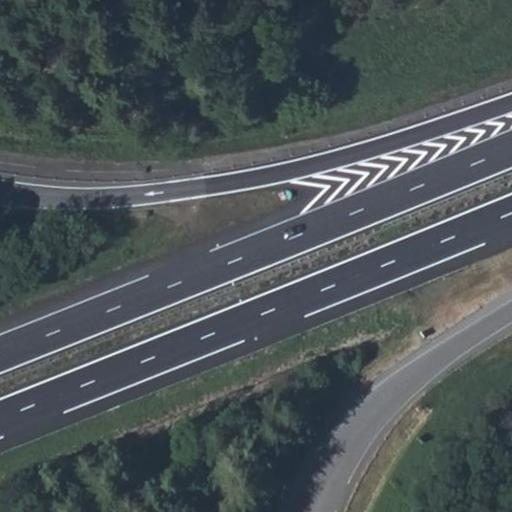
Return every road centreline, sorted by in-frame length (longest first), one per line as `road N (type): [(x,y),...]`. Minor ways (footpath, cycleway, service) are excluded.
road 1 (motorway): [(511,148),(0,354)]
road 2 (motorway): [(0,418),(511,213)]
road 3 (motorway): [(511,102),(230,183),(107,197),(0,192)]
road 4 (motorway): [(321,475),(384,400),(511,311)]
